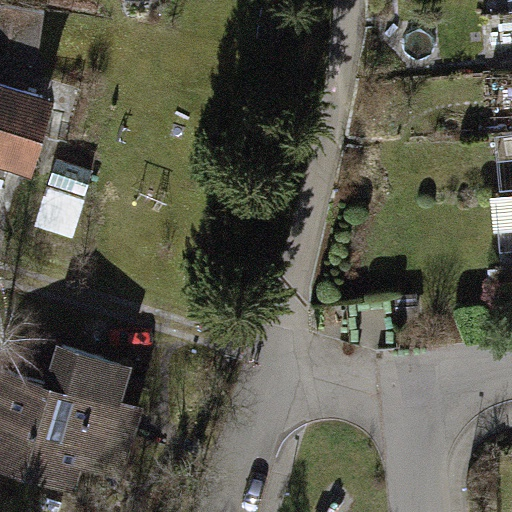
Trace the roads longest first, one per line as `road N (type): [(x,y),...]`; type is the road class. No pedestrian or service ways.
road 1 (track): [(350,0),(351,38),(271,343)]
road 2 (residential): [(408,386),(271,343),(225,511)]
road 3 (residential): [(420,511),(408,386)]
